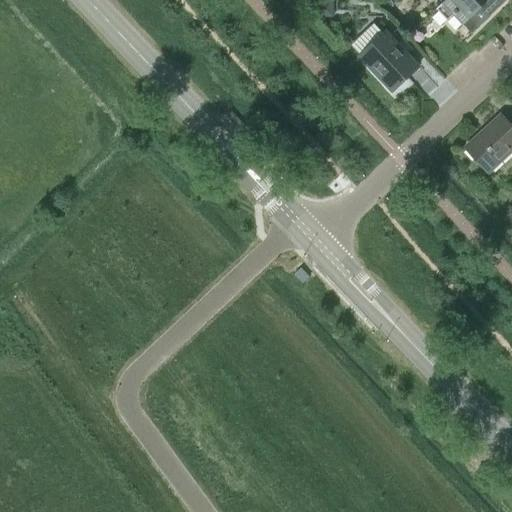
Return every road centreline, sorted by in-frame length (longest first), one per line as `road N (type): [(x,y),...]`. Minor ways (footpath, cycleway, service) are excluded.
road 1 (tertiary): [(308,238),(85,0)]
road 2 (tertiary): [(511,451),(308,238)]
road 3 (residential): [(308,238),(511,57)]
